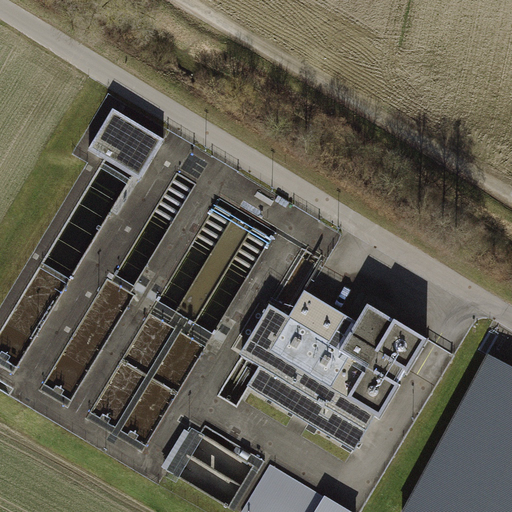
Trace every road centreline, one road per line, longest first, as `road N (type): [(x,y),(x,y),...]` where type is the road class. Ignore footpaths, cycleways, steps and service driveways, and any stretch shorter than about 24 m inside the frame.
road 1 (residential): [(511,316),(0,6)]
road 2 (track): [(181,0),(511,197)]
